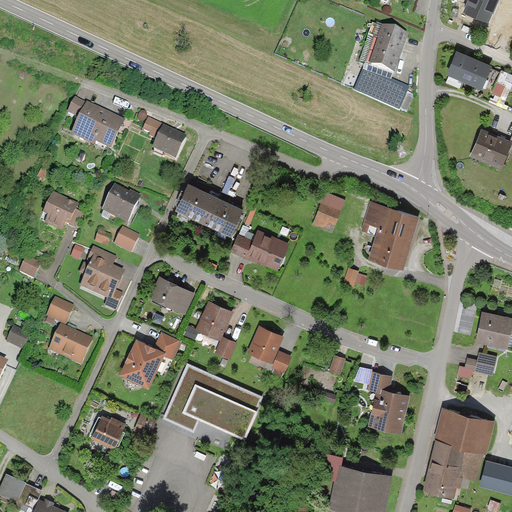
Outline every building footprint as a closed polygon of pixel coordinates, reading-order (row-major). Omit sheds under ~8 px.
[(497,0),(475,0),(469,16),(489,23),(497,0)] [(409,39),(383,28),(366,67),(392,78),(409,39)] [(491,67),(456,54),(446,77),(482,91),(491,67)] [(511,92),(511,74),(499,69),(489,94),(498,98),(503,88),(511,92)] [(409,92),(364,71),(355,89),(400,111),(409,92)] [(129,125),(88,106),(77,100),(69,116),(82,122),(74,139),(113,158),(129,125)] [(184,136),(146,118),(139,133),(152,138),(146,150),(172,162),(184,136)] [(482,130),(471,159),(500,171),(509,150),(511,151),(511,133),(509,141),(482,130)] [(246,208),(190,181),(177,208),(233,236),(246,208)] [(139,200),(114,187),(102,211),(127,224),(139,200)] [(85,209),(57,193),(41,219),(70,236),(73,229),(85,209)] [(348,202),(326,193),(312,226),(334,235),(348,202)] [(424,217),(369,201),(361,228),(383,235),(375,260),(408,269),(424,217)] [(123,228),(115,246),(134,254),(142,236),(123,228)] [(96,243),(109,247),(113,236),(100,231),(96,243)] [(259,231),(255,242),(246,238),(239,255),(282,272),(293,245),(259,231)] [(118,258),(97,250),(82,290),(109,300),(106,308),(119,313),(125,296),(122,295),(130,275),(114,269),(118,258)] [(44,266),(29,258),(22,274),(37,281),(44,266)] [(363,273),(351,268),(346,281),(358,286),(363,273)] [(198,294),(164,278),(152,302),(186,318),(198,294)] [(56,299),(48,314),(66,322),(73,307),(56,299)] [(237,313),(210,301),(197,331),(221,341),(216,354),(231,361),(239,344),(226,338),(237,313)] [(511,336),(511,318),(480,312),(474,343),(510,349),(511,336)] [(15,327),(9,340),(24,348),(31,334),(15,327)] [(62,327),(51,348),(83,363),(93,342),(62,327)] [(287,339),(262,327),(250,354),(289,373),(296,359),(281,352),(287,339)] [(179,341),(159,332),(152,349),(172,358),(179,341)] [(152,349),(134,341),(118,376),(149,390),(165,355),(152,349)] [(467,367),(461,365),(458,376),(473,380),(476,371),(494,376),(498,358),(481,354),(479,361),(469,359),(467,367)] [(346,360),(335,355),(330,370),(341,374),(346,360)] [(260,396),(190,364),(167,415),(194,428),(200,414),(243,434),(260,396)] [(390,376),(373,373),(368,393),(378,395),(372,423),(399,429),(407,394),(387,389),(390,376)] [(335,396),(324,393),(321,401),(332,405),(335,396)] [(494,420),(447,408),(426,491),(459,499),(464,479),(478,482),(494,420)] [(124,424),(104,414),(93,435),(113,445),(124,424)] [(155,420),(143,414),(136,429),(148,434),(155,420)] [(511,477),(511,469),(488,464),(483,484),(509,491),(511,477)] [(390,511),(399,480),(346,466),(336,507),(355,511),(390,511)] [(0,492),(0,493),(8,497),(11,490),(17,492),(22,481),(7,475),(0,492)] [(286,511),(313,511),(314,493),(287,493),(286,511)] [(500,511),(503,504),(491,499),(487,509),(494,511),(500,511)] [(66,511),(41,500),(36,511),(66,511)]
